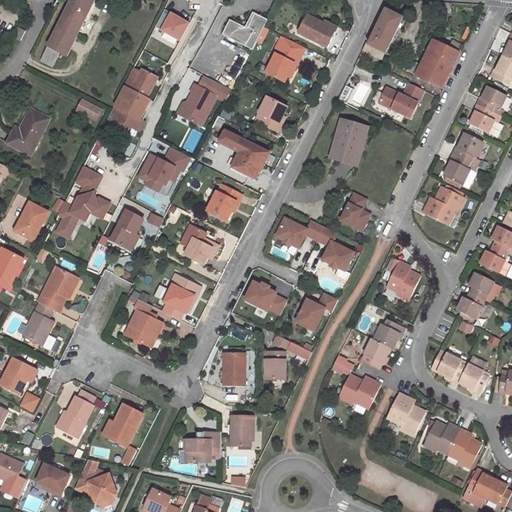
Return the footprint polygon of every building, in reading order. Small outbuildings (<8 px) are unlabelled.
[(67,56),(95,0),(71,0),(43,56),(55,62),(58,57),(60,53),(67,56)] [(427,9),(450,11),(450,2),(427,1),(427,9)] [(392,13),(395,6),(390,4),(386,10),(392,13)] [(386,10),(369,44),(369,45),(385,53),(403,18),(392,13),(386,10)] [(194,23),(174,11),(163,31),(183,42),(194,23)] [(222,35),(252,50),(264,27),(267,20),(253,13),(247,23),(245,27),(240,25),(230,20),(222,35)] [(298,34),(327,48),(335,33),(323,26),(323,24),(307,16),(298,34)] [(338,28),(325,22),(323,24),(323,26),(335,33),(338,28)] [(13,37),(21,41),(25,31),(18,27),(13,37)] [(511,41),(508,47),(503,57),(511,61),(511,34),(508,40),(511,41)] [(442,88),(459,53),(457,52),(461,44),(452,40),(449,48),(433,40),(420,66),(416,76),(442,88)] [(368,52),(382,60),(385,53),(369,45),(369,44),(367,43),(363,50),(368,52)] [(288,77),(294,64),(297,65),(301,57),(277,45),(274,54),(276,55),(267,73),(285,83),(288,77)] [(363,50),(359,57),(359,58),(364,60),(368,52),(363,50)] [(389,63),(416,76),(420,66),(394,54),(389,63)] [(40,61),(52,67),(55,62),(43,56),(40,61)] [(499,65),(496,71),(494,70),(491,76),(509,85),(511,80),(511,61),(503,57),(499,65)] [(236,78),(245,61),(239,58),(230,75),(236,78)] [(290,78),(297,65),(294,64),(288,77),(290,78)] [(124,87),(115,106),(121,109),(120,112),(113,108),(106,122),(123,130),(126,123),(141,131),(149,114),(146,113),(152,101),(148,98),(158,78),(142,70),(141,73),(135,70),(131,79),(133,80),(132,83),(134,85),(132,91),(124,87)] [(129,78),(124,87),(132,91),(134,85),(132,83),(133,80),(131,79),(129,78)] [(197,85),(187,105),(183,103),(178,114),(201,126),(217,96),(197,85)] [(380,104),(411,120),(425,93),(410,85),(404,97),(388,89),(380,104)] [(485,93),(482,99),(480,98),(477,105),(479,106),(492,112),(494,107),(500,110),(507,96),(488,87),(485,93)] [(279,123),(283,117),(287,108),(267,97),(258,114),(262,116),(259,123),(277,132),(281,125),(279,123)] [(101,110),(82,100),(77,111),(95,121),(101,110)] [(470,125),(488,134),(495,121),(489,118),(492,112),(479,106),(477,105),(473,111),(476,113),(473,119),(470,125)] [(31,155),(49,119),(31,109),(20,130),(18,135),(13,133),(8,143),(31,155)] [(495,121),(496,118),(500,119),(501,117),(492,112),(489,118),(495,121)] [(218,116),(212,127),(219,131),(225,119),(218,116)] [(333,149),(360,156),(368,127),(342,120),(333,149)] [(494,137),(501,125),(495,121),(488,134),(494,137)] [(274,152),(227,129),(221,143),(241,152),(233,168),(260,181),(274,152)] [(455,154),(474,164),(478,166),(480,160),(477,158),(484,143),(465,134),(461,142),(458,149),(455,148),(453,153),(455,154)] [(166,161),(151,153),(139,177),(146,181),(144,185),(169,198),(182,172),(185,174),(193,159),(172,149),(166,161)] [(331,158),(357,165),(360,156),(333,149),(331,158)] [(451,162),(448,168),(444,177),(446,178),(460,185),(463,186),(470,171),(474,173),(478,166),(474,164),(455,154),(453,153),(449,160),(451,162)] [(3,177),(9,168),(0,163),(0,175),(1,176),(3,177)] [(105,177),(86,167),(77,183),(85,187),(76,206),(67,202),(60,216),(64,218),(56,233),(71,240),(82,218),(90,222),(94,214),(105,220),(113,204),(100,198),(98,191),(105,177)] [(468,189),(476,174),(474,173),(470,171),(463,186),(468,189)] [(445,180),(459,188),(460,185),(446,178),(445,180)] [(231,210),(233,206),(234,206),(237,202),(239,203),(243,196),(222,185),(219,193),(217,192),(208,211),(227,221),(232,211),(231,210)] [(423,213),(447,226),(455,212),(457,213),(465,199),(442,187),(436,199),(434,203),(429,201),(423,213)] [(367,199),(355,193),(341,220),(362,231),(370,215),(362,210),(367,199)] [(25,218),(17,233),(34,242),(48,213),(30,203),(23,217),(25,218)] [(126,211),(110,241),(128,250),(135,235),(143,220),(126,211)] [(511,227),(511,212),(509,211),(503,223),(511,227)] [(152,214),(149,220),(160,225),(163,220),(152,214)] [(17,233),(25,218),(23,217),(21,216),(13,231),(17,233)] [(324,227),(312,221),(307,230),(285,219),(276,237),(284,241),(291,244),(299,248),(306,234),(318,241),(324,227)] [(185,256),(204,266),(208,258),(213,249),(202,243),(204,239),(207,234),(190,225),(181,245),(188,248),(185,256)] [(337,233),(324,227),(318,241),(331,247),(323,260),(331,264),(338,267),(345,271),(354,253),(332,242),(337,233)] [(492,246),(508,254),(511,244),(511,233),(501,228),(498,227),(492,240),(495,242),(492,246)] [(135,235),(128,250),(132,252),(139,237),(135,235)] [(219,247),(204,239),(202,243),(213,249),(208,258),(213,260),(219,247)] [(508,254),(492,246),(489,252),(486,251),(480,264),(498,273),(508,254)] [(0,284),(9,289),(24,260),(7,251),(0,264),(0,284)] [(387,270),(393,273),(399,262),(393,259),(387,270)] [(411,275),(408,274),(410,270),(411,268),(399,262),(393,273),(393,274),(390,280),(386,288),(397,293),(396,295),(409,302),(422,276),(413,272),(411,275)] [(56,268),(38,303),(39,304),(53,311),(59,313),(66,299),(69,291),(68,290),(74,277),(56,268)] [(388,272),(385,278),(390,280),(393,274),(388,272)] [(494,282),(479,274),(475,273),(469,285),(473,287),(470,293),(485,300),(494,282)] [(184,312),(188,314),(196,299),(193,297),(199,286),(176,274),(163,301),(168,304),(163,312),(179,320),(184,312)] [(68,300),(79,279),(74,277),(68,290),(69,291),(66,299),(68,300)] [(256,280),(246,299),(270,312),(270,311),(279,295),(280,292),(256,280)] [(196,299),(202,287),(199,286),(193,297),(196,299)] [(463,297),(457,310),(460,311),(475,319),(485,300),(470,293),(467,299),(463,297)] [(339,300),(326,294),(321,303),(330,307),(328,310),(333,313),(339,300)] [(289,300),(279,295),(270,311),(281,316),(289,300)] [(321,303),(309,298),(297,324),(318,333),(328,310),(330,307),(321,303)] [(137,311),(129,326),(133,328),(128,337),(148,347),(152,337),(156,339),(164,324),(148,316),(152,307),(139,300),(135,310),(137,311)] [(39,304),(23,337),(42,347),(49,351),(55,340),(47,336),(54,323),(48,320),(53,311),(39,304)] [(382,326),(374,341),(390,348),(392,350),(397,341),(400,335),(402,336),(405,329),(387,319),(383,327),(382,326)] [(460,329),(470,333),(473,326),(463,322),(460,329)] [(273,343),(286,350),(290,342),(277,335),(273,343)] [(151,348),(156,339),(152,337),(148,347),(151,348)] [(379,370),(390,348),(374,341),(372,340),(361,361),(379,370)] [(297,353),(301,347),(293,343),(289,349),(297,353)] [(309,360),(312,353),(301,347),(297,353),(297,354),(309,360)] [(441,350),(431,369),(437,372),(446,353),(441,350)] [(286,380),(286,352),(266,352),(266,380),(286,380)] [(445,376),(452,380),(451,383),(457,386),(459,383),(468,364),(446,353),(437,372),(445,376)] [(224,368),(224,387),(246,387),(246,354),(228,354),(228,368),(224,368)] [(336,362),(344,366),(346,362),(347,360),(339,356),(336,362)] [(0,386),(20,396),(27,382),(33,369),(13,359),(0,385),(0,386)] [(341,372),(344,366),(336,362),(333,368),(341,372)] [(354,366),(346,362),(344,366),(352,371),(354,366)] [(468,388),(474,391),(473,393),(479,396),(489,377),(482,374),(483,372),(468,364),(459,383),(468,388)] [(31,384),(38,372),(33,369),(27,382),(31,384)] [(501,376),(498,393),(504,394),(505,391),(511,392),(511,371),(509,371),(508,377),(501,376)] [(363,382),(349,375),(339,398),(353,405),(355,403),(369,410),(381,385),(369,379),(367,383),(363,382)] [(95,399),(80,391),(77,398),(91,406),(95,399)] [(27,392),(20,406),(34,412),(41,398),(27,392)] [(400,429),(414,436),(426,413),(413,407),(409,405),(412,399),(399,393),(386,419),(401,426),(400,429)] [(76,397),(66,416),(60,426),(59,429),(77,439),(94,407),(91,406),(77,398),(76,397)] [(124,405),(115,422),(115,423),(107,439),(127,448),(143,414),(124,405)] [(0,428),(8,413),(0,408),(0,428)] [(60,426),(66,416),(62,414),(57,425),(60,426)] [(251,441),(251,432),(254,432),(254,417),(231,416),(231,447),(251,447),(251,441)] [(111,420),(103,436),(107,439),(115,423),(115,422),(111,420)] [(423,446),(436,452),(438,450),(448,455),(460,429),(448,423),(446,427),(445,430),(442,428),(444,425),(435,421),(434,423),(432,429),(423,446)] [(457,462),(470,469),(482,445),(474,440),(472,443),(469,442),(471,439),(473,435),(460,429),(448,455),(458,460),(457,462)] [(204,441),(197,441),(187,440),(187,452),(189,452),(189,453),(189,463),(211,463),(211,453),(211,449),(221,448),(221,433),(204,433),(204,441)] [(128,466),(136,450),(130,447),(122,462),(128,466)] [(24,465),(0,454),(0,478),(4,481),(6,477),(16,482),(24,465)] [(103,477),(95,473),(100,462),(88,460),(76,489),(84,493),(91,490),(94,497),(97,505),(118,497),(110,474),(103,477)] [(62,498),(71,477),(46,466),(38,484),(45,487),(55,491),(53,494),(62,498)] [(486,498),(495,480),(489,477),(483,474),(484,471),(478,468),(469,484),(475,487),(473,492),(486,498)] [(4,481),(15,485),(16,482),(6,477),(4,481)] [(451,483),(460,488),(463,482),(454,477),(451,483)] [(495,480),(486,498),(506,508),(511,494),(511,492),(507,489),(508,486),(495,480)] [(145,509),(152,511),(181,511),(182,511),(169,505),(172,498),(154,490),(145,509)] [(469,500),(481,506),(486,498),(473,492),(469,500)] [(104,508),(115,504),(118,497),(97,505),(104,508)] [(220,511),(222,509),(211,505),(213,500),(203,497),(197,511),(220,511)]
